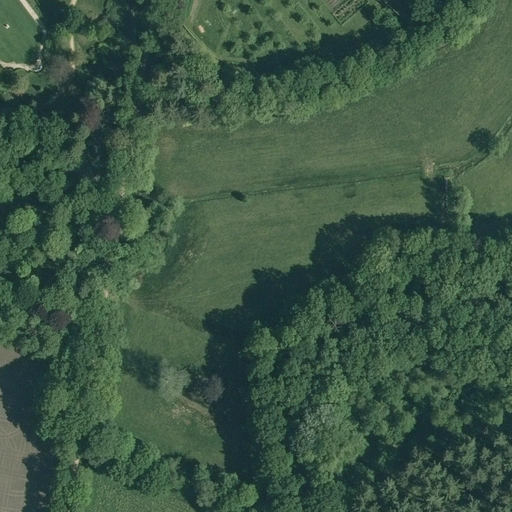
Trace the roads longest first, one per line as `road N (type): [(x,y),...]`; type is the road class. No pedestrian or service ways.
road 1 (track): [(154,0),(116,219)]
road 2 (track): [(116,219),(81,433)]
